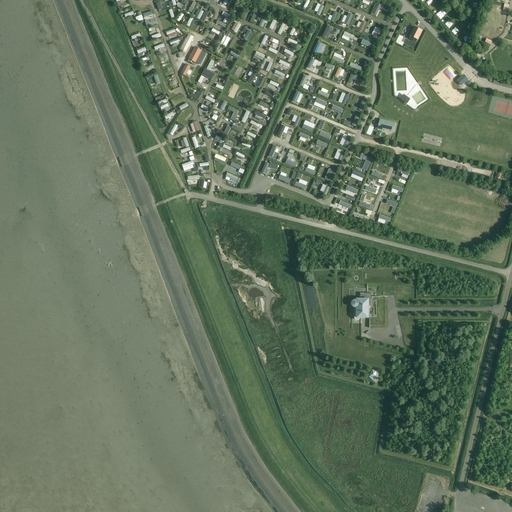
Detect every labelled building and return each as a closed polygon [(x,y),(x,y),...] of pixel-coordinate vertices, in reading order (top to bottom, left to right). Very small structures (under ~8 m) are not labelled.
[(383,0),(382,0),(378,8),(382,10),(387,2),(383,0)] [(181,15),(184,17),(189,7),(185,5),(181,15)] [(145,6),(141,8),(143,11),(139,12),(141,16),(148,13),(145,6)] [(172,10),(164,13),(167,19),(174,16),(172,10)] [(269,19),(272,20),(274,14),(269,12),(267,17),(265,17),(263,21),(267,23),(269,19)] [(239,16),(235,26),(241,28),(244,19),(239,16)] [(366,18),(362,30),(367,31),(371,19),(366,18)] [(328,35),(333,37),(336,25),(331,24),(328,35)] [(422,30),(415,27),(410,36),(417,39),(422,30)] [(194,37),(188,34),(180,49),(186,52),(194,37)] [(369,42),(368,46),(375,48),(377,42),(367,39),(366,42),(369,42)] [(287,48),(295,53),(298,48),(289,44),(287,48)] [(267,55),(269,50),(260,46),(258,51),(267,55)] [(201,50),(194,47),(186,61),(194,65),(201,50)] [(355,60),(354,64),(364,68),(366,65),(355,60)] [(180,73),(185,76),(190,66),(185,64),(180,73)] [(339,74),(343,76),(344,73),(347,75),(349,68),(343,66),(339,74)] [(451,66),(446,71),(455,80),(460,74),(451,66)] [(355,80),(356,77),(361,79),(363,73),(355,71),(353,79),(355,80)] [(457,81),(461,86),(467,81),(462,76),(457,81)] [(206,82),(201,89),(198,86),(195,91),(202,96),(209,84),(206,82)] [(297,98),(303,101),(307,92),(301,89),(297,98)] [(209,94),(211,95),(209,100),(212,101),(214,97),(217,99),(219,95),(210,91),(209,94)] [(351,103),(354,93),(349,91),(346,102),(351,103)] [(234,115),(238,116),(243,105),(233,101),(231,104),(237,106),(234,115)] [(189,103),(184,112),(187,114),(192,105),(189,103)] [(250,106),(245,117),(249,119),(254,107),(250,106)] [(265,115),(267,109),(259,107),(257,113),(265,115)] [(394,124),(382,120),(379,130),(383,131),(384,129),(392,131),(394,124)] [(191,133),(184,134),(186,142),(193,141),(191,133)] [(360,293),(360,299),(357,299),(357,300),(355,300),(353,301),(352,302),(352,304),(352,305),(353,307),(355,307),(357,307),(357,317),(368,317),(368,306),(371,306),(371,300),(372,300),(372,293),(360,293)]
